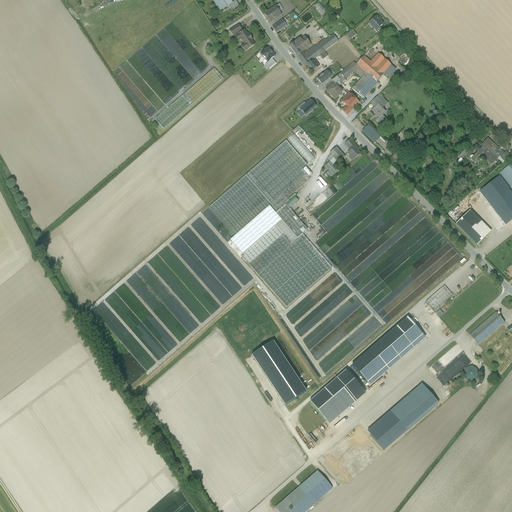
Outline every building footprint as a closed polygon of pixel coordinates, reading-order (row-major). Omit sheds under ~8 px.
[(232,4),(229,0),(214,0),(218,5),(220,4),(224,9),(226,8),(232,4)] [(236,1),(232,4),(226,8),(227,9),(229,7),(231,11),(239,6),(236,1)] [(319,3),(315,6),(320,13),(324,10),(319,3)] [(276,6),(265,14),(270,22),(282,14),(280,12),(278,8),(276,6)] [(383,25),(376,18),(369,24),(376,31),(383,25)] [(282,20),(272,28),(277,33),(287,25),(282,20)] [(238,25),(230,31),(233,36),(242,31),(238,25)] [(349,40),(356,35),(353,30),(346,36),(349,40)] [(248,35),(245,31),(235,37),(238,42),(241,39),(244,45),(241,47),(245,52),(254,45),(251,41),(252,40),(249,35),(248,35)] [(333,35),(316,48),(320,54),(324,52),(337,41),(333,35)] [(301,39),(295,44),(301,53),(302,51),(311,45),(305,37),(301,39)] [(295,44),(294,43),(289,47),(296,56),(301,53),(295,44)] [(268,47),(260,54),(268,63),(275,56),(268,47)] [(305,55),(302,51),(301,53),(296,56),(304,67),(307,65),(319,55),(320,54),(316,48),(315,47),(305,55)] [(391,66),(372,49),(365,57),(372,63),(377,68),(382,62),(389,68),(391,66)] [(324,52),(320,54),(319,55),(323,60),(328,57),(324,52)] [(357,64),(357,65),(359,67),(364,71),(372,63),(365,57),(364,56),(357,64)] [(413,66),(414,63),(413,60),(412,58),(409,56),(407,56),(404,56),(401,58),(400,60),(399,63),(400,66),(402,68),(404,70),(407,70),(410,70),(412,68),(413,66)] [(314,60),(307,65),(312,72),(318,68),(316,64),(317,63),(314,60)] [(357,64),(354,62),(351,65),(355,70),(359,67),(357,65),(357,64)] [(377,68),(372,63),(364,71),(366,73),(377,82),(384,74),(389,68),(382,62),(377,68)] [(351,65),(340,74),(344,79),(355,70),(351,65)] [(389,68),(384,74),(387,77),(395,68),(391,66),(389,68)] [(151,75),(144,78),(147,85),(140,87),(146,89),(147,86),(159,101),(156,102),(157,105),(150,111),(152,113),(151,115),(195,79),(189,77),(189,76),(181,74),(180,78),(177,73),(175,75),(175,74),(171,68),(162,72),(163,74),(161,75),(159,72),(160,69),(157,70),(158,75),(156,77),(153,72),(150,73),(151,75)] [(222,78),(214,69),(155,120),(163,130),(222,78)] [(327,71),(317,79),(322,85),(323,84),(330,78),(332,77),(327,71)] [(366,73),(349,94),(360,103),(364,99),(377,83),(377,82),(366,73)] [(333,84),(334,85),(340,81),(342,83),(345,80),(344,79),(340,74),(332,81),(331,82),(333,84)] [(331,82),(332,81),(330,78),(323,84),(325,87),(331,82)] [(325,92),(334,100),(342,92),(334,85),(333,84),(328,89),(325,92)] [(360,103),(349,94),(341,102),(347,106),(342,111),(348,116),(359,104),(360,103)] [(377,98),(371,103),(375,108),(379,104),(377,103),(380,101),(377,98)] [(375,108),(372,111),(379,118),(376,121),(381,126),(386,121),(382,116),(385,113),(382,109),(387,104),(382,98),(380,101),(377,103),(379,104),(375,108)] [(310,101),(300,110),(305,116),(314,108),(316,107),(310,101)] [(380,138),(368,125),(361,132),(373,144),(380,138)] [(308,163),(314,157),(294,134),(288,139),(308,163)] [(359,151),(350,140),(345,144),(351,151),(348,153),(354,160),(360,154),(358,152),(359,151)] [(495,145),(488,140),(483,146),(488,150),(484,154),(481,151),(471,161),(476,165),(481,160),(488,167),(492,161),(494,163),(499,158),(501,159),(503,157),(500,154),(501,154),(497,150),(494,153),(493,152),(494,151),(491,149),(495,145)] [(286,141),(209,208),(234,237),(230,240),(243,255),(281,221),(275,214),(286,204),(289,201),(287,199),(296,191),(292,186),(306,175),(302,170),(307,165),(286,141)] [(472,143),(463,154),(466,157),(476,146),(472,143)] [(336,147),(330,153),(331,155),(327,158),(334,167),(345,157),(336,147)] [(503,157),(501,159),(504,162),(510,157),(506,153),(503,157)] [(511,163),(500,173),(511,189),(511,163)] [(307,230),(286,204),(275,214),(281,221),(243,255),(257,274),(302,234),(307,230)] [(510,210),(501,217),(507,225),(511,220),(511,213),(510,210)] [(491,232),(470,211),(455,225),(477,246),(491,232)] [(332,268),(302,234),(257,274),(286,308),(332,268)] [(202,263),(203,257),(191,256),(191,260),(195,260),(194,263),(197,263),(196,266),(199,266),(199,265),(205,266),(205,264),(202,263)] [(293,328),(302,338),(337,307),(337,306),(353,292),(349,288),(334,301),(330,301),(330,296),(332,294),(330,292),(342,281),(338,277),(336,277),(336,275),(332,275),(330,276),(330,280),(328,283),(326,280),(326,284),(325,285),(323,285),(323,282),(305,298),(305,306),(290,319),(290,320),(294,324),(299,319),(303,320),(293,328)] [(444,286),(426,302),(434,312),(453,296),(444,286)] [(128,327),(158,361),(177,344),(170,336),(163,336),(160,333),(160,328),(158,327),(162,327),(158,322),(155,322),(155,320),(153,320),(151,318),(151,314),(144,305),(140,309),(135,309),(132,311),(138,318),(138,322),(148,322),(148,321),(150,321),(150,324),(153,327),(146,327),(144,324),(139,324),(139,326),(128,327)] [(497,313),(470,336),(479,346),(505,323),(497,313)] [(407,318),(371,349),(389,370),(425,339),(407,318)] [(350,333),(358,324),(329,325),(321,333),(321,338),(318,341),(313,347),(313,348),(309,352),(318,361),(321,358),(326,358),(328,360),(333,360),(343,349),(346,349),(346,346),(348,346),(350,344),(353,346),(353,341),(349,337),(350,337),(350,333)] [(112,329),(112,332),(130,352),(130,346),(128,344),(131,344),(129,342),(134,342),(134,338),(132,338),(130,336),(127,339),(127,332),(128,331),(125,327),(113,327),(112,329)] [(273,342),(251,356),(285,406),(306,392),(273,342)] [(389,370),(371,349),(352,365),(370,386),(389,370)] [(147,361),(145,359),(141,364),(147,371),(156,363),(151,358),(147,361)] [(436,377),(443,385),(467,366),(464,362),(463,363),(460,358),(436,377)] [(478,378),(479,375),(478,372),(477,369),(474,367),(471,367),(468,367),(466,369),(464,372),(463,375),(464,378),(466,380),(468,382),(471,383),(474,382),(477,380),(478,378)] [(365,394),(345,371),(309,402),(329,425),(365,394)] [(421,384),(367,431),(384,451),(438,404),(421,384)] [(438,394),(443,399),(447,395),(443,390),(438,394)] [(323,424),(319,428),(325,435),(329,431),(323,424)] [(317,471),(275,508),(278,511),(304,511),(332,489),(317,471)]
